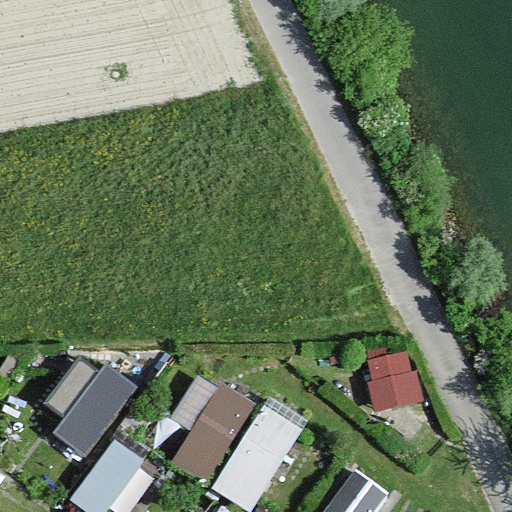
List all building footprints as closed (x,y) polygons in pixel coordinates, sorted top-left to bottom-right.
[(365,360),(383,411),(427,396),(409,345),(365,360)] [(112,361),(54,429),(84,454),(142,386),(112,361)] [(200,370),(177,416),(194,425),(175,463),(212,482),(255,399),(200,370)] [(268,397),(213,487),(255,511),(310,423),(268,397)] [(93,511),(109,511),(148,459),(118,436),(73,497),(93,511)] [(378,511),(394,493),(358,465),(321,511),(378,511)]
